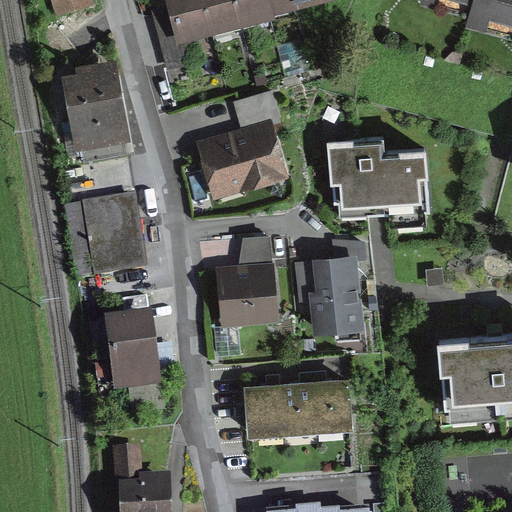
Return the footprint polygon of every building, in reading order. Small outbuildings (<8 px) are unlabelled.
[(94,3),(93,0),(55,0),(61,15),(94,3)] [(202,0),(170,0),(181,37),(210,28),(202,0)] [(233,0),(202,0),(210,28),(239,20),(233,0)] [(265,0),(233,0),(239,20),(269,12),(265,0)] [(297,0),(265,0),(269,12),(298,3),(297,0)] [(511,0),(421,0),(420,5),(467,16),(463,34),(511,46),(511,0)] [(125,153),(109,76),(56,87),(72,164),(125,153)] [(266,106),(228,116),(235,142),(193,152),(207,207),(280,189),(267,139),(274,137),(266,106)] [(376,153),(320,157),(323,198),(335,197),(337,220),(422,213),(418,162),(377,165),(376,153)] [(145,268),(133,195),(82,203),(94,276),(145,268)] [(296,266),(305,336),(359,329),(350,259),(296,266)] [(228,326),(275,321),(268,265),(222,271),(228,326)] [(147,319),(102,324),(109,389),(155,383),(147,319)] [(511,336),(441,342),(447,417),(511,411),(511,336)] [(312,382),(316,427),(350,424),(346,379),(312,382)] [(279,385),(283,430),(316,427),(312,382),(279,385)] [(245,387),(249,433),(283,430),(279,385),(245,387)] [(131,462),(112,462),(112,511),(166,511),(166,487),(131,487),(131,462)]
